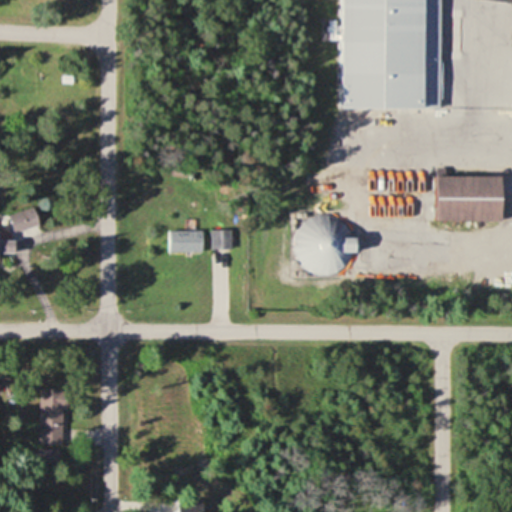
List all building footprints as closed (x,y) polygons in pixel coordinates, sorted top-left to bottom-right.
[(440,107),(439,0),(341,0),(341,107),(440,107)] [(501,220),(501,175),(436,175),(435,220),(501,220)] [(0,255),(16,252),(14,241),(41,235),(35,209),(0,215),(0,255)] [(355,251),(355,234),(348,234),(349,218),(299,216),(298,271),(346,273),(347,251),(355,251)] [(231,248),(231,229),(210,229),(210,248),(231,248)] [(202,230),(168,230),(168,252),(202,252),(202,230)] [(65,445),(65,389),(39,389),(39,444),(65,445)] [(39,461),(57,461),(57,451),(39,451),(39,461)] [(177,511),(178,504),(154,502),(152,511),(177,511)]
